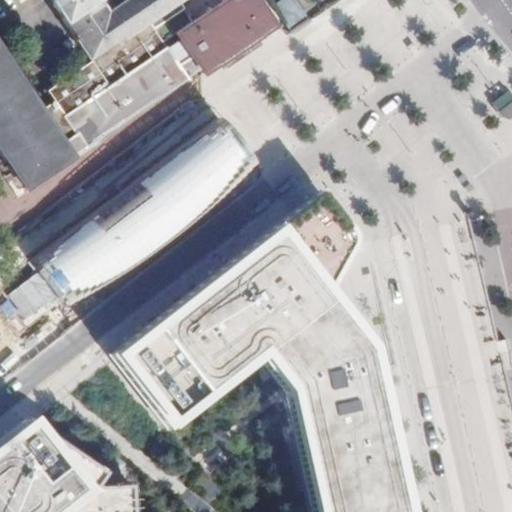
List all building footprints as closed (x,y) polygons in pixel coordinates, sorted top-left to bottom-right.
[(0,152),(21,183),(205,59),(208,65),(269,23),(252,0),(219,0),(198,13),(181,25),(188,35),(174,44),(173,42),(69,112),(59,98),(38,112),(0,56),(0,152)] [(47,0),(63,22),(94,0),(47,0)] [(131,0),(108,16),(97,0),(94,0),(63,22),(88,59),(155,15),(178,0),(131,0)] [(189,0),(178,0),(155,15),(167,34),(181,25),(198,13),(189,0)] [(292,33),(292,34),(310,21),(295,0),(280,0),(272,5),(292,33)] [(88,59),(49,85),(59,98),(69,112),(173,42),(167,34),(155,15),(88,59)] [(482,92),(504,120),(511,114),(511,99),(496,80),(482,92)] [(253,168),(216,119),(29,258),(54,298),(104,283),(129,268),(153,250),(177,230),(253,168)] [(290,211),(106,356),(163,429),(254,358),(281,392),(309,506),(310,511),(402,511),(394,477),(370,382),(366,364),(361,346),(338,317),(316,290),(347,236),(331,216),(313,193),(290,211)] [(0,511),(132,511),(131,482),(97,484),(101,472),(23,420),(0,437),(0,511)]
